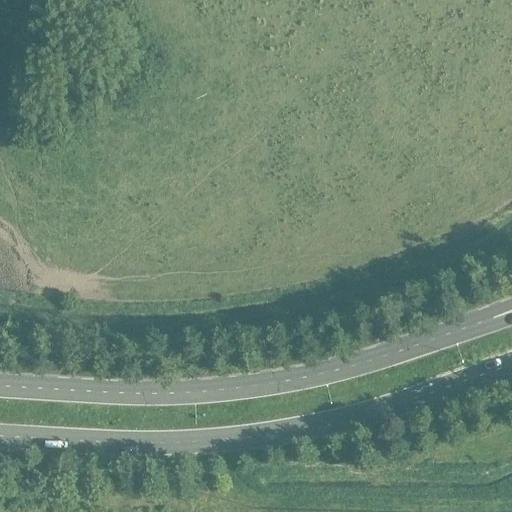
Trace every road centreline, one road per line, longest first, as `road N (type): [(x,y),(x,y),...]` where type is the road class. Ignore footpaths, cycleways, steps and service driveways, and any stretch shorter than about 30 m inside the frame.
road 1 (secondary): [(511,311),(372,362),(277,384),(178,393),(0,385)]
road 2 (secondary): [(0,435),(210,441),(384,409),(502,367)]
